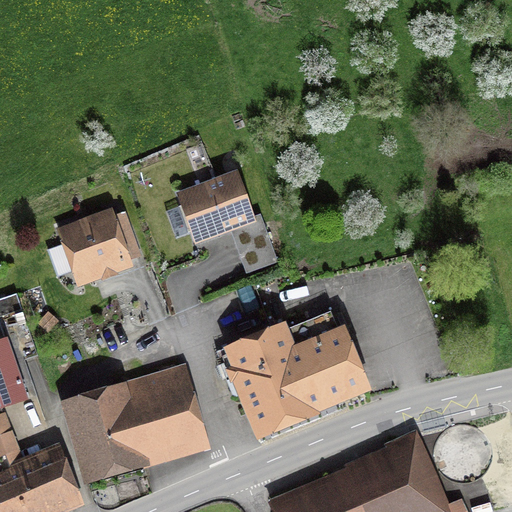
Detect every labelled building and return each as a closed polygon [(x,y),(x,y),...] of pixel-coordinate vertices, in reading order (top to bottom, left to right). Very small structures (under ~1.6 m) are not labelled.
[(189,235),(194,247),(256,224),(237,172),(175,194),(180,208),(167,212),(177,239),(189,235)] [(118,274),(133,269),(112,210),(56,230),(62,247),(43,253),(52,280),(71,273),(77,289),(100,280),(101,283),(119,277),(118,274)] [(0,343),(0,414),(5,412),(29,404),(27,398),(35,394),(24,362),(39,357),(16,294),(0,300),(0,328),(5,342),(0,343)] [(285,327),(223,352),(231,371),(225,373),(255,445),(322,418),(321,416),(372,395),(345,329),(339,332),(331,313),(287,331),(285,327)] [(59,405),(84,488),(211,451),(186,365),(125,383),(125,386),(59,405)] [(0,511),(79,511),(84,510),(61,445),(22,459),(5,412),(0,414),(0,511)] [(466,511),(462,500),(448,506),(417,432),(384,446),(385,449),(345,466),(346,470),(267,503),(270,511),(466,511)]
